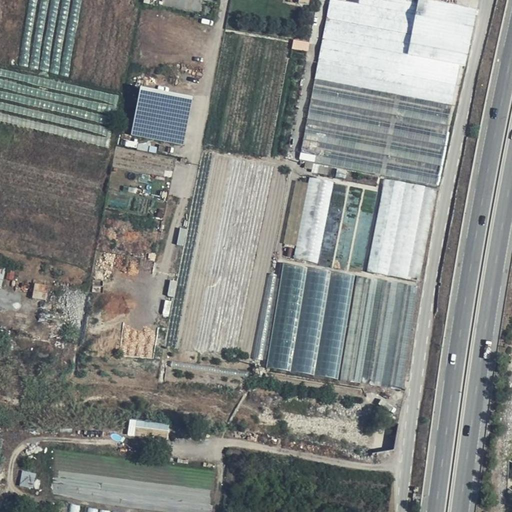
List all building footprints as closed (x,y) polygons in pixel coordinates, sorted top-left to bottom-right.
[(469,62),(472,46),(412,35),(418,0),(330,0),(301,159),(441,186),(448,158),(459,107),(469,62)] [(194,97),(142,87),(132,135),(185,145),(194,97)] [(311,176),(296,258),(320,262),(335,181),(311,176)] [(422,280),(436,187),(384,179),(370,272),(422,280)] [(283,263),(269,369),(404,387),(418,284),(356,276),(357,273),(283,263)] [(35,297),(48,298),(49,284),(36,283),(35,297)] [(257,347),(256,358),(265,359),(266,347),(257,347)] [(131,420),(130,437),(170,438),(170,422),(131,420)] [(20,486),(33,489),(36,473),(23,471),(20,486)]
